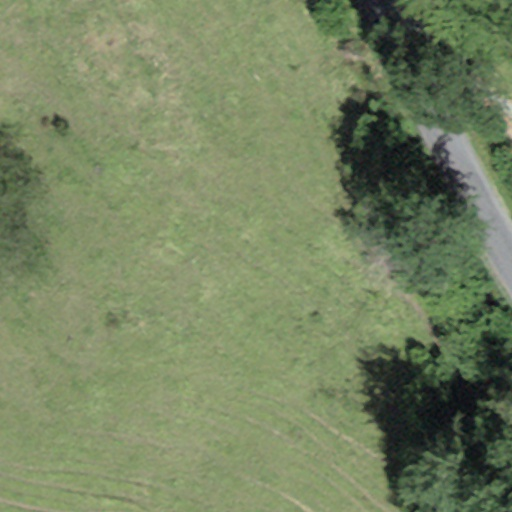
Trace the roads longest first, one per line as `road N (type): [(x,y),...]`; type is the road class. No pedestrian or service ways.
road 1 (tertiary): [(511,260),(374,0)]
road 2 (track): [(511,102),(422,25),(385,22)]
